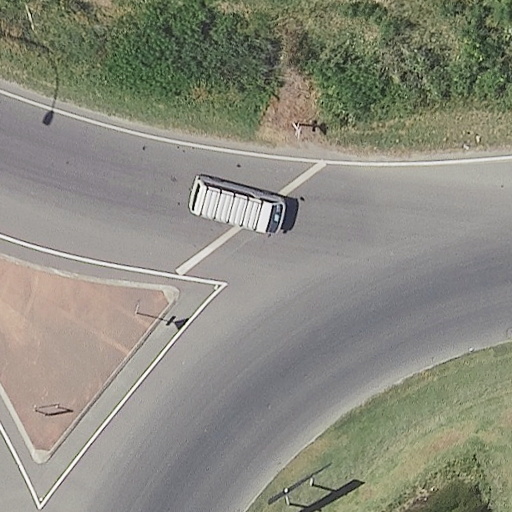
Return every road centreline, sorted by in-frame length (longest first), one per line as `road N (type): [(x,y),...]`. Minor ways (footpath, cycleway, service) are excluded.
road 1 (tertiary): [(0,162),(427,291)]
road 2 (trunk): [(148,511),(193,442),(296,347),(427,291)]
